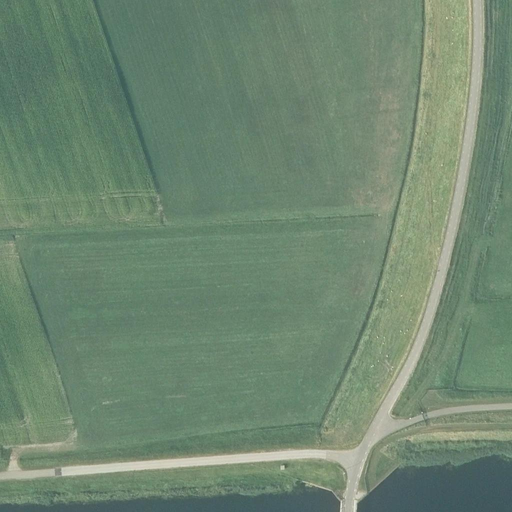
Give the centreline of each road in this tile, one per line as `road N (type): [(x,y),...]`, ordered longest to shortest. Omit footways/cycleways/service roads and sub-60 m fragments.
road 1 (tertiary): [(355,462),(412,357),(432,300),(469,123),(476,0)]
road 2 (unclassified): [(355,462),(305,453),(0,476)]
road 3 (track): [(485,240),(472,257),(442,357),(392,426)]
